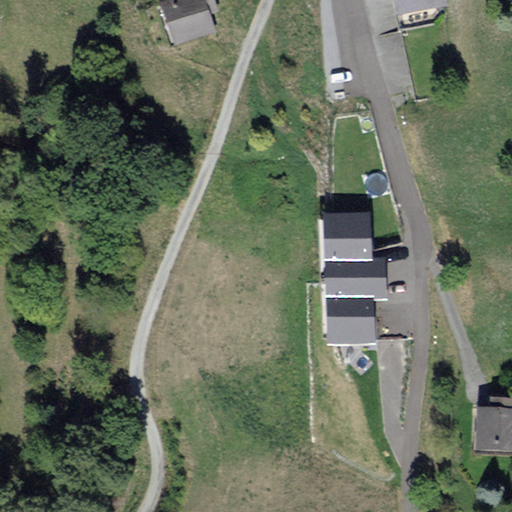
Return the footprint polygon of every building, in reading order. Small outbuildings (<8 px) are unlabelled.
[(210,0),(173,0),(158,5),(173,50),(216,35),(210,19),(216,17),(210,0)] [(444,10),(441,0),(389,0),(394,20),(444,10)] [(372,210),(322,212),(324,258),(373,256),(372,210)] [(373,256),(324,258),(325,298),(375,296),(387,295),(386,255),(373,256)] [(327,343),(377,341),(375,296),(325,298),(327,343)] [(475,408),(474,453),(511,454),(511,401),(488,400),(488,409),(475,408)]
